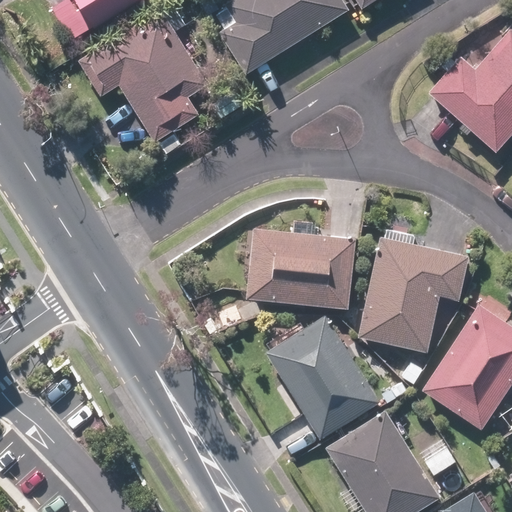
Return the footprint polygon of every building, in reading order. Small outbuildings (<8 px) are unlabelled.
[(60,0),(43,11),(62,42),(129,0),(60,0)] [(337,0),(226,0),(201,16),(239,77),(344,11),(337,0)] [(350,0),(357,12),(377,0),(350,0)] [(152,7),(69,59),(92,97),(111,85),(148,144),(193,116),(182,98),(201,86),(152,7)] [(511,32),(509,36),(503,31),(470,70),(455,58),(424,94),(491,152),(511,128),(511,32)] [(341,134),(307,134),(308,151),(341,151),(341,134)] [(288,219),(287,234),(244,231),(239,302),(344,308),(348,238),(316,236),(317,221),(288,219)] [(462,252),(410,245),(413,228),(372,222),(355,341),(424,351),(432,299),(454,302),(462,252)] [(511,373),(511,328),(473,303),(417,391),(476,429),(511,373)] [(209,318),(220,337),(245,323),(234,304),(209,318)] [(322,314),(260,353),(314,440),(376,402),(322,314)] [(414,511),(436,500),(424,480),(453,462),(428,420),(399,438),(382,409),(320,446),(358,511),(414,511)] [(474,447),(455,459),(469,483),(489,471),(474,447)] [(480,511),(466,490),(431,511),(480,511)]
